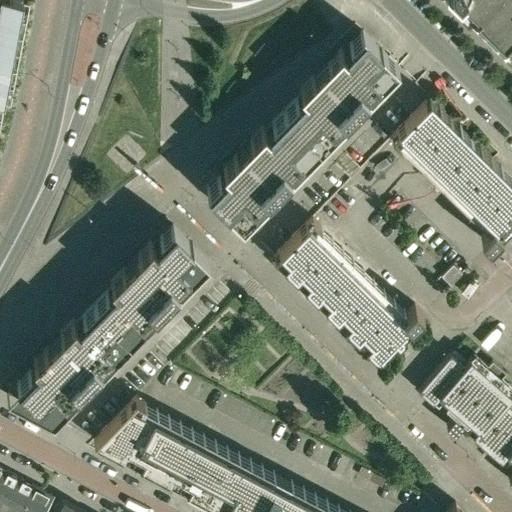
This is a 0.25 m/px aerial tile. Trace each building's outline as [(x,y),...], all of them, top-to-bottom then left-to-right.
[(0,0),(0,93),(3,94),(21,0),(0,0)] [(511,0),(460,0),(511,50),(511,0)] [(225,168),(206,188),(242,223),(398,64),(362,28),(343,48),(340,45),(300,87),(303,89),(266,127),(263,124),(222,165),(225,168)] [(511,175),(430,95),(391,134),(400,142),(487,227),(480,234),(489,243),(511,219),(511,175)] [(312,214),(273,254),(378,356),(399,335),(423,310),(414,302),(407,309),(320,224),(321,223),(312,214)] [(35,361),(6,391),(53,416),(209,257),(173,222),(153,241),(151,238),(110,280),(113,282),(76,320),(73,317),(33,358),(35,361)] [(462,271),(452,262),(441,273),(450,282),(462,271)] [(511,404),(506,399),(511,391),(511,390),(498,379),(506,370),(498,363),(492,357),(484,367),(470,354),(463,362),(450,350),(418,387),(438,405),(445,397),(474,422),(467,430),(506,463),(511,456),(511,404)] [(135,394),(93,437),(233,511),(467,511),(455,499),(446,508),(447,509),(444,511),(353,511),(143,400),(144,399),(135,394)] [(454,413),(446,422),(454,430),(463,420),(454,413)] [(0,506),(10,511),(15,511),(33,483),(4,467),(0,473),(0,506)] [(42,511),(46,506),(53,493),(33,483),(15,511),(42,511)] [(88,511),(61,497),(55,508),(52,511),(88,511)]
